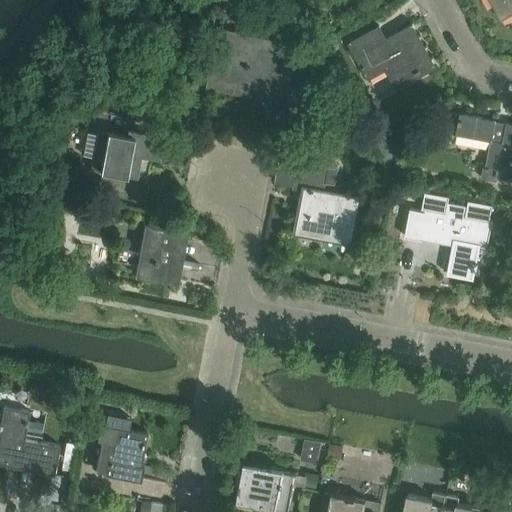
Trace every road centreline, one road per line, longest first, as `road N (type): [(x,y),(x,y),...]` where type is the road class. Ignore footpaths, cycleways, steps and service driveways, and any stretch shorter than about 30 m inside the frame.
road 1 (residential): [(511,365),(232,313)]
road 2 (residential): [(191,511),(232,313)]
road 3 (residential): [(232,313),(265,145)]
road 4 (residential): [(511,82),(482,77),(464,61),(434,0)]
